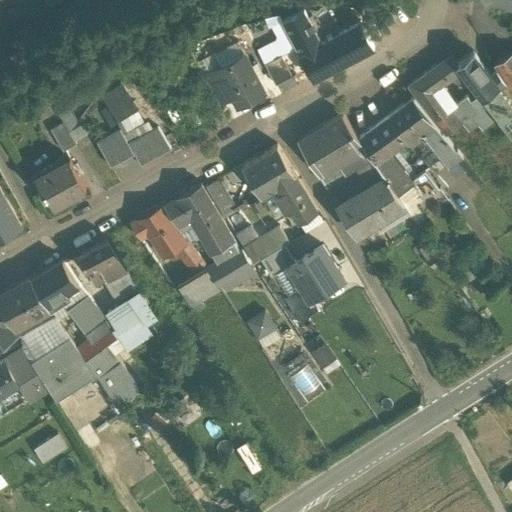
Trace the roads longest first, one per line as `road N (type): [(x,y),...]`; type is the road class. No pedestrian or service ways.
road 1 (residential): [(0,271),(382,66),(433,25),(440,0)]
road 2 (secondary): [(291,511),(511,369)]
